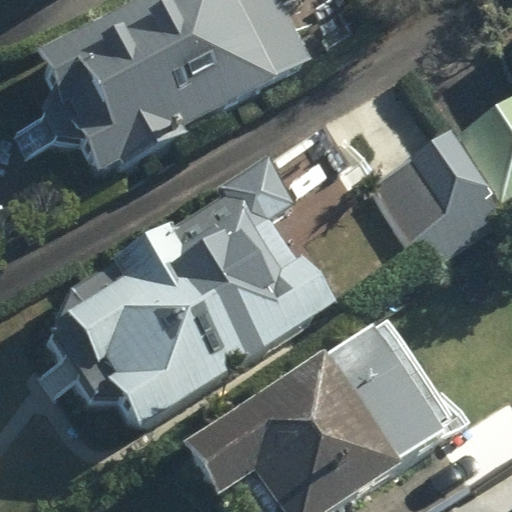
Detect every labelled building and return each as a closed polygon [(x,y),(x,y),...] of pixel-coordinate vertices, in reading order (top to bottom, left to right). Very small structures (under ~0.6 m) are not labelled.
[(295,93),(263,29),(291,15),(284,0),(171,0),(10,79),(73,208),(161,165),(159,160),(295,93)] [(511,89),(511,54),(495,71),(511,89)] [(511,108),(441,155),(485,223),(511,205),(511,108)] [(412,286),(493,234),(485,223),(441,155),(437,148),(356,201),(412,286)] [(109,454),(114,451),(309,320),(255,239),(282,221),(248,171),(200,204),(207,214),(149,252),(142,241),(21,322),(109,454)] [(207,511),(219,505),(222,511),(344,511),(462,438),(438,400),(421,411),(376,339),(307,382),(300,371),(157,460),(189,511),(207,511)]
